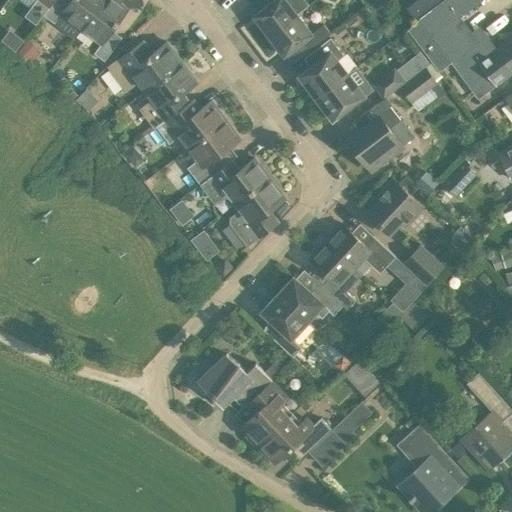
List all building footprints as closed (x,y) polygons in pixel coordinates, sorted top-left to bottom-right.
[(42,16),(44,14),(54,0),(36,0),(25,16),(36,24),(42,16)] [(54,0),(44,14),(44,15),(54,23),(62,13),(81,28),(102,0),(54,0)] [(121,0),(102,0),(81,28),(101,43),(94,52),(104,60),(122,37),(112,29),(128,8),(120,2),(121,0)] [(309,6),(304,0),(273,0),(274,1),(253,16),(269,36),(297,14),(309,6)] [(415,0),(406,7),(416,21),(421,17),(432,9),(445,0),(415,0)] [(479,25),(472,30),(461,14),(479,0),(445,0),(432,9),(421,17),(419,19),(407,30),(439,71),(453,60),(454,61),(453,61),(479,96),(511,71),(511,36),(497,48),(479,25)] [(297,14),(269,36),(284,56),(304,40),(310,49),(330,34),(324,25),(312,34),(297,14)] [(299,75),(316,98),(348,73),(347,72),(338,60),(344,55),(330,38),(310,53),(317,61),(299,75)] [(22,49),(35,60),(40,54),(37,52),(40,48),(29,40),(22,49)] [(137,82),(144,91),(182,61),(167,42),(152,53),(143,40),(108,66),(126,90),(137,82)] [(197,81),(182,61),(144,91),(151,100),(140,109),(154,128),(156,126),(183,106),(189,102),(182,92),(197,81)] [(348,73),(316,98),(333,120),(373,89),(356,66),(347,72),(348,73)] [(425,68),(398,87),(411,104),(437,85),(425,68)] [(404,81),(396,71),(394,69),(374,84),(383,97),(398,86),(404,81)] [(187,148),(226,119),(211,100),(191,116),(183,106),(156,126),(169,144),(179,136),(187,148)] [(360,130),(347,139),(364,161),(366,160),(373,169),(403,146),(389,128),(400,119),(390,106),(385,110),(379,102),(360,116),(366,125),(360,130)] [(240,138),(226,119),(187,148),(196,160),(187,167),(200,184),(201,183),(224,166),(216,157),(240,138)] [(497,146),(485,152),(494,167),(505,161),(511,174),(511,142),(499,150),(497,146)] [(146,161),(136,148),(127,156),(137,168),(146,161)] [(477,168),(462,154),(438,180),(453,194),(477,168)] [(227,164),(224,166),(201,183),(214,199),(219,200),(227,194),(234,203),(271,175),(264,165),(260,164),(255,158),(234,173),(227,164)] [(271,175),(234,203),(240,211),(232,218),(231,222),(248,245),(279,222),(278,221),(273,225),(264,213),(285,197),(279,189),(279,185),(271,175)] [(422,206),(393,179),(380,193),(381,195),(379,198),(376,197),(375,198),(378,201),(367,214),(389,234),(409,213),(412,217),(422,206)] [(177,200),(168,208),(180,222),(189,214),(177,200)] [(328,239),(326,241),(355,268),(364,259),(376,270),(383,262),(387,265),(395,256),(373,235),(365,244),(342,223),(339,227),(336,227),(328,235),(328,239)] [(189,237),(204,259),(217,251),(202,229),(189,237)] [(324,288),(342,305),(346,309),(355,300),(346,291),(354,283),(347,277),(355,268),(326,241),(324,243),(321,243),(313,252),(313,255),(310,258),(332,279),(324,288)] [(442,265),(420,245),(404,263),(426,283),(442,265)] [(511,247),(502,250),(507,266),(511,264),(511,247)] [(506,266),(501,252),(490,257),(496,271),(506,266)] [(392,300),(404,311),(427,286),(415,275),(392,300)] [(293,276),(277,294),(307,321),(316,312),(322,317),(328,310),(333,315),(342,305),(324,288),(318,283),(310,291),(293,276)] [(307,321),(277,294),(261,311),(276,325),(268,333),(264,329),(263,330),(292,357),(301,347),(292,338),(307,321)] [(240,363),(226,353),(213,365),(212,364),(196,385),(208,395),(210,393),(222,406),(234,396),(242,405),(271,379),(256,362),(247,371),(240,363)] [(350,364),(342,357),(333,367),(341,374),(350,364)] [(359,360),(344,374),(366,397),(381,383),(359,360)] [(511,445),(511,408),(479,371),(466,383),(492,412),(462,438),(488,467),(511,445)] [(257,446),(292,412),(282,403),(287,398),(270,380),(246,403),(246,404),(252,398),(261,407),(241,426),(246,432),(245,433),(257,446)] [(301,422),(292,412),(257,446),(268,457),(269,456),(275,462),(295,444),(303,453),(297,458),(298,459),(319,439),(331,428),(321,417),(313,425),(306,417),(301,422)] [(397,441),(419,466),(400,483),(425,511),(426,511),(468,476),(421,421),(397,441)] [(329,450),(319,439),(298,459),(296,460),(306,471),(329,450)]
